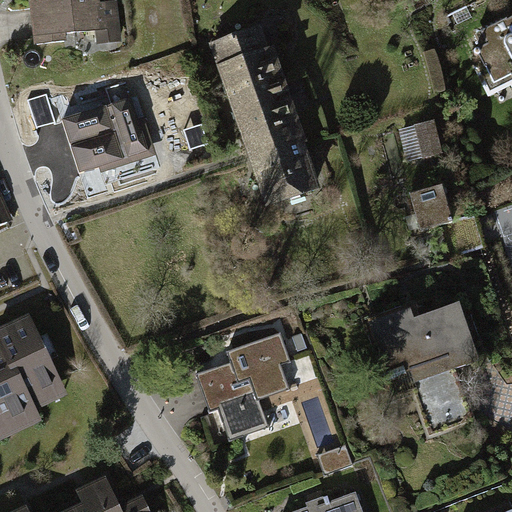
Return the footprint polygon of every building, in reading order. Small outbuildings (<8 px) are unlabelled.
[(113,0),(29,0),(30,43),(115,41),(113,0)] [(511,12),(471,30),(503,105),(511,101),(511,12)] [(262,29),(208,45),(260,212),(314,195),(262,29)] [(145,82),(63,107),(80,165),(163,139),(145,82)] [(429,123),(400,128),(405,160),(435,155),(429,123)] [(0,186),(0,233),(16,226),(0,186)] [(440,188),(407,196),(415,231),(448,223),(440,188)] [(462,308),(377,328),(391,383),(475,362),(462,308)] [(37,321),(0,339),(0,435),(76,399),(37,321)] [(284,343),(200,373),(226,449),(271,433),(261,404),(301,390),(284,343)] [(326,401),(301,412),(319,452),(344,442),(326,401)] [(327,477),(356,467),(347,443),(319,454),(327,477)] [(40,511),(40,510),(34,511),(146,511),(145,509),(137,511),(127,511),(112,478),(81,491),(90,510),(86,511),(40,511)] [(359,511),(354,498),(310,511),(359,511)]
